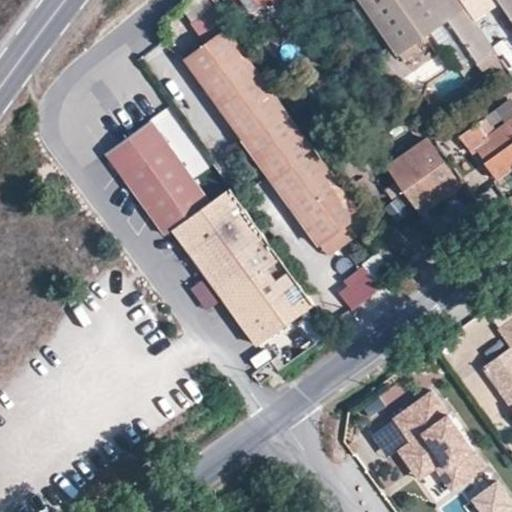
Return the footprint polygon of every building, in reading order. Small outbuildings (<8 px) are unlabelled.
[(239,0),(249,13),(258,6),(253,0),(239,0)] [(321,25),(335,15),(323,0),(320,0),(310,9),(321,25)] [(466,7),(461,0),(367,0),(403,51),(446,21),(466,7)] [(511,0),(492,0),(496,5),(501,2),(511,16),(511,0)] [(202,1),(184,11),(200,38),(218,28),(202,1)] [(501,56),(466,7),(446,21),(480,70),(501,56)] [(313,41),(324,34),(309,14),(298,22),(313,41)] [(199,49),(188,56),(185,59),(319,243),(349,221),(361,212),(226,28),(199,49)] [(185,50),(188,56),(199,49),(195,44),(185,50)] [(511,166),(511,121),(496,132),(486,118),(460,136),(472,154),(477,150),(497,177),(511,166)] [(173,226),(208,201),(149,120),(106,151),(165,231),(173,226)] [(414,202),(451,174),(419,129),(382,156),(414,202)] [(208,201),(173,226),(210,276),(226,298),(258,342),(314,302),(229,186),(208,201)] [(349,221),(319,243),(328,255),(357,234),(349,221)] [(391,269),(400,261),(382,237),(373,244),(391,269)] [(368,264),(349,277),(358,290),(376,277),(368,264)] [(226,298),(210,276),(198,285),(214,306),(226,298)] [(511,317),(498,327),(511,346),(511,317)] [(511,350),(484,370),(511,407),(511,350)] [(486,465),(431,392),(392,420),(411,444),(399,453),(419,481),(437,468),(454,490),(486,465)] [(504,511),(511,506),(511,495),(499,478),(473,497),(483,511),(504,511)]
